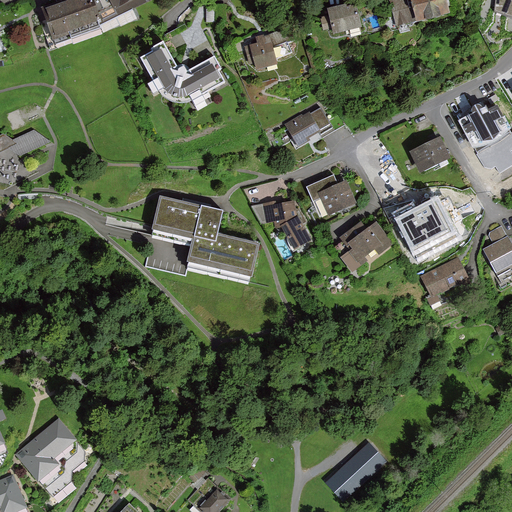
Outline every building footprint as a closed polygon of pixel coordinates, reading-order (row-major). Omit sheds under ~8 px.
[(44,7),(56,43),(104,26),(100,14),(94,0),(58,0),(59,1),(44,7)] [(94,0),(100,14),(128,1),(132,9),(150,0),(94,0)] [(348,0),(332,4),(337,29),(366,22),(360,0),(348,0)] [(391,0),(398,26),(449,13),(445,0),(391,0)] [(492,12),(504,18),(511,0),(490,0),(482,18),(487,21),(492,12)] [(293,23),(273,30),(258,31),(259,38),(245,40),(251,57),(257,56),(258,67),(280,60),(280,53),(294,47),(291,37),(297,37),(293,23)] [(180,62),(166,40),(140,53),(152,78),(145,81),(153,92),(158,89),(165,96),(174,99),(185,99),(195,98),(227,79),(218,52),(190,65),(185,61),(180,62)] [(495,103),(461,121),(475,147),(486,145),(501,137),(509,129),(495,103)] [(302,115),(285,125),(298,149),(333,129),(321,107),(303,117),(302,115)] [(4,135),(0,136),(0,152),(13,147),(23,156),(51,142),(35,130),(13,141),(4,135)] [(444,137),(414,151),(423,171),(454,156),(444,137)] [(349,181),(321,192),(330,215),(358,204),(349,181)] [(250,204),(274,197),(270,185),(247,191),(250,204)] [(161,197),(154,230),(194,238),(189,262),(254,275),(260,242),(220,234),(224,210),(161,197)] [(438,199),(397,220),(414,253),(455,232),(438,199)] [(282,203),(281,201),(251,207),(262,225),(274,223),(275,229),(282,228),(294,252),(312,241),(299,217),(295,201),(282,203)] [(365,220),(343,238),(353,247),(343,257),(357,271),(372,258),(371,254),(391,234),(379,221),(370,228),(365,220)] [(511,267),(511,238),(504,225),(490,234),(486,248),(502,274),(511,267)] [(461,257),(425,275),(437,299),(473,281),(461,257)] [(59,420),(17,456),(48,492),(72,471),(77,477),(95,461),(59,420)] [(0,431),(0,459),(10,456),(0,431)] [(345,497),(383,462),(369,447),(363,452),(354,461),(346,469),(332,482),(345,497)] [(207,474),(202,469),(188,481),(198,489),(186,501),(199,511),(217,511),(229,497),(207,480),(207,474)] [(29,511),(15,477),(0,483),(0,511),(29,511)]
